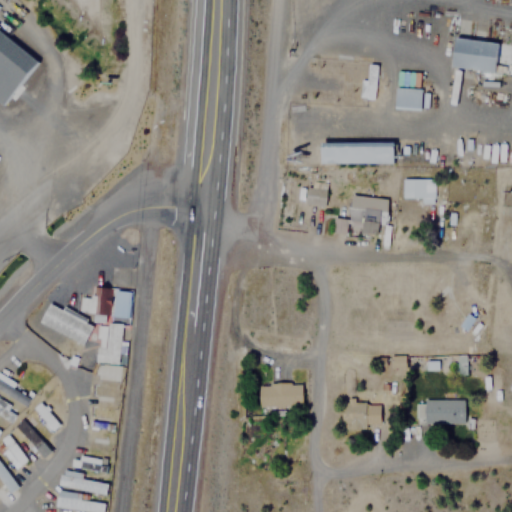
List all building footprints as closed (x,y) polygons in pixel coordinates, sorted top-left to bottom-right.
[(43,62),(0,27),(0,101),(7,107),(43,62)] [(511,73),(511,43),(453,36),(449,66),(511,73)] [(375,63),(363,63),(363,98),(375,98),(375,63)] [(419,109),(419,90),(394,90),(394,109),(419,109)] [(393,141),(320,141),(320,162),(393,162),(393,141)] [(433,177),(401,177),(401,197),(421,197),(421,202),(433,202),(433,177)] [(295,203),(325,203),(325,186),(295,186),(295,203)] [(380,233),(382,197),(348,196),(347,221),(358,222),(358,232),(380,233)] [(334,232),(348,233),(349,219),(335,218),(334,232)] [(452,312),(445,284),(433,287),(440,314),(452,312)] [(119,365),(123,317),(130,317),(133,291),(113,289),(114,287),(92,285),(91,298),(81,297),(80,311),(94,312),(93,323),(98,323),(97,337),(99,338),(97,362),(119,365)] [(82,343),(92,321),(47,302),(38,323),(82,343)] [(407,367),(407,355),(393,355),(392,367),(407,367)] [(465,355),(457,355),(457,374),(465,374),(465,355)] [(0,386),(2,387),(0,390),(0,392),(27,405),(31,397),(14,389),(17,382),(0,373),(0,386)] [(301,382),(257,382),(257,405),(301,405),(301,382)] [(464,423),(463,400),(415,401),(415,424),(464,423)] [(33,409),(53,431),(60,424),(40,402),(33,409)] [(365,428),(365,422),(380,422),(379,403),(366,403),(366,402),(338,402),(338,429),(365,428)] [(14,414),(0,403),(0,417),(7,423),(14,414)] [(52,450),(22,418),(14,426),(44,458),(52,450)] [(90,490),(107,492),(108,481),(65,477),(65,485),(90,487),(90,490)] [(80,493),(59,490),(56,506),(96,511),(104,511),(106,503),(79,499),(80,493)]
